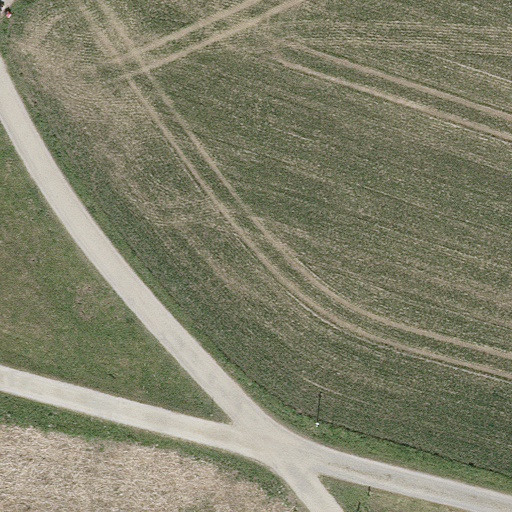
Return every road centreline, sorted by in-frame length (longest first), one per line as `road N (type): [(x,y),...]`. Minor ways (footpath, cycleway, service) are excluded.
road 1 (track): [(325,511),(95,254),(31,154),(0,81)]
road 2 (track): [(0,381),(283,458),(511,509)]
